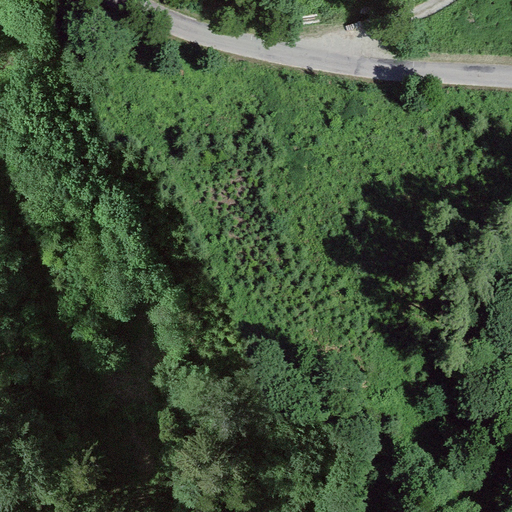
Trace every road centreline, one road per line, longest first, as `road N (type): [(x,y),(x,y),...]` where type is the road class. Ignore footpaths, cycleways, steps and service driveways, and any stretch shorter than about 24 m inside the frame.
road 1 (unclassified): [(511,75),(321,61),(191,30),(125,0)]
road 2 (track): [(440,0),(321,61)]
